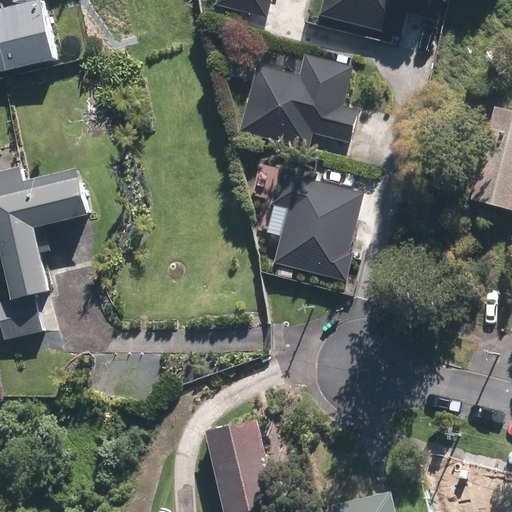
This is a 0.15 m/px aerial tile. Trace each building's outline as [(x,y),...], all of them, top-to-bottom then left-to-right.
[(217,0),(215,10),(267,24),(273,0),(217,0)] [(400,39),(407,15),(439,23),(444,0),(324,0),(319,19),(400,39)] [(0,75),(56,64),(44,6),(0,14),(0,75)] [(309,153),(314,136),(350,145),(358,112),(344,108),(354,70),(305,58),(300,79),(258,68),(240,135),(309,153)] [(511,117),(494,113),(471,203),(511,213),(511,117)] [(0,170),(0,245),(12,299),(49,291),(35,225),(87,214),(77,169),(25,181),(21,165),(0,170)] [(350,255),(365,196),(319,184),(320,179),(281,169),(271,207),(288,211),(281,238),(274,265),(347,284),(354,256),(350,255)] [(278,511),(258,422),(205,433),(222,511),(278,511)] [(330,505),(331,511),(395,511),(391,491),(330,505)]
